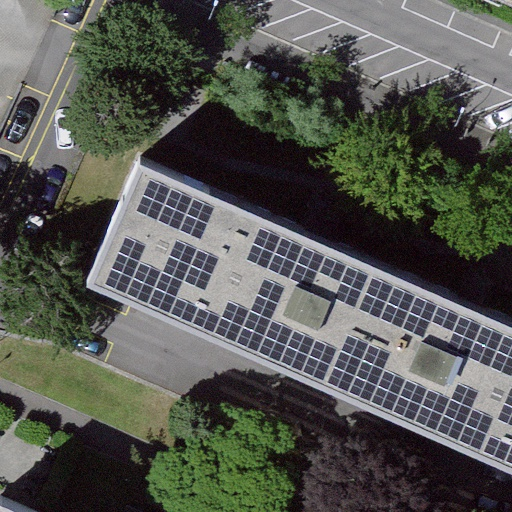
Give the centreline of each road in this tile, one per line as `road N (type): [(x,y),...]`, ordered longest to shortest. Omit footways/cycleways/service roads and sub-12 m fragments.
road 1 (residential): [(0,287),(133,0)]
road 2 (residential): [(511,78),(336,0)]
